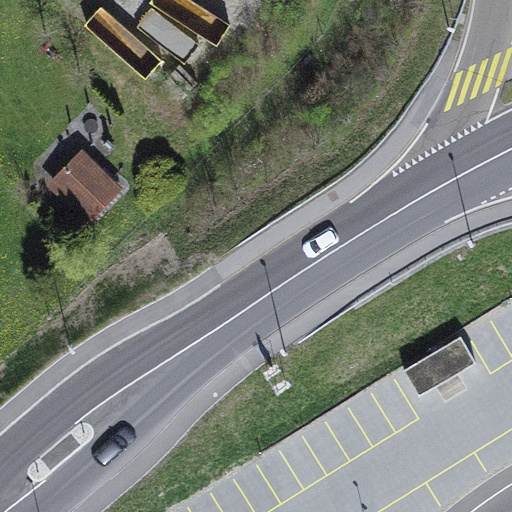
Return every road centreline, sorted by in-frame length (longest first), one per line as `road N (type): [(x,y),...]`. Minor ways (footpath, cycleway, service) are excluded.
road 1 (primary): [(426,194),(216,330),(0,507)]
road 2 (motorway): [(498,0),(478,83),(426,194)]
